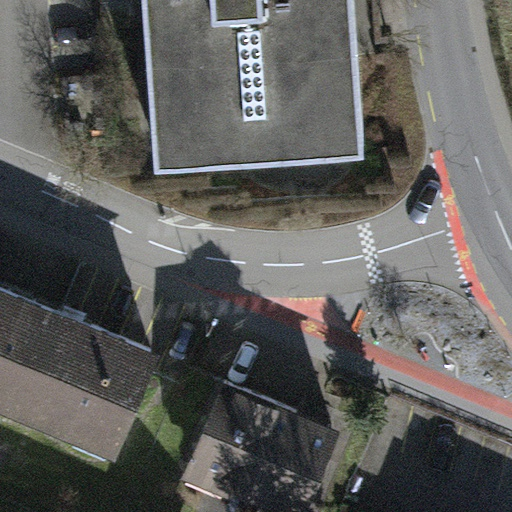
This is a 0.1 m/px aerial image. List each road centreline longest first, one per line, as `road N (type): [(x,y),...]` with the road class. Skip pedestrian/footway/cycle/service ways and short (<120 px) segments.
road 1 (residential): [(496,216),(369,259),(281,265),(168,251),(0,175)]
road 2 (tertiary): [(496,216),(452,70),(443,0)]
